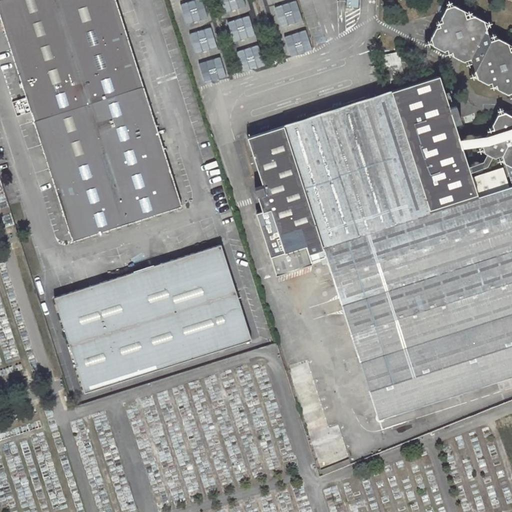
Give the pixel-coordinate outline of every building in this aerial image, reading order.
[(181,205),(115,0),(0,0),(0,15),(73,240),(181,205)] [(429,43),(469,63),(471,58),(475,71),(473,75),(511,95),(511,115),(500,109),(479,150),(487,153),(492,156),(505,163),(511,184),(511,44),(493,35),(490,40),(487,28),(489,23),(449,2),(429,43)] [(401,52),(388,52),(388,67),(402,67),(401,52)] [(378,419),(511,376),(511,219),(496,169),(472,177),(470,171),(469,166),(455,124),(450,107),(440,75),(247,137),(263,185),(255,188),(262,211),(256,213),(276,275),(313,264),(309,253),(318,250),(322,265),(328,263),(378,419)] [(461,121),(456,105),(450,107),(455,124),(461,121)] [(487,166),(492,156),(487,153),(483,161),(469,166),(470,171),(487,166)] [(511,185),(509,187),(503,167),(496,169),(511,219),(511,185)] [(251,339),(221,244),(54,297),(84,392),(251,339)]
